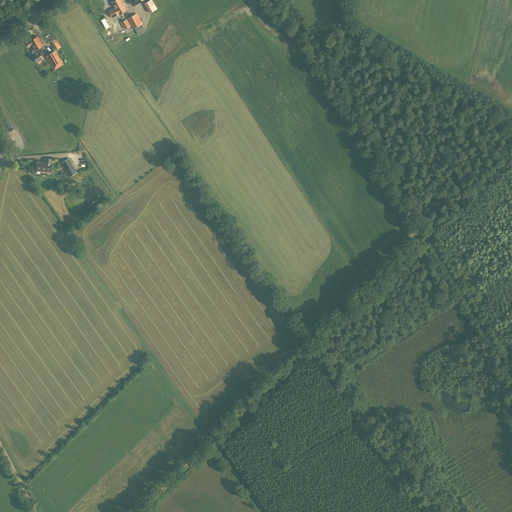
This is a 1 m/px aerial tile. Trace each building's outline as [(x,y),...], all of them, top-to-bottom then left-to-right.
[(116,0),(112,2),(115,8),(116,9),(117,8),(120,14),(126,10),(120,0),(116,0)] [(152,0),(150,0),(145,3),(147,8),(155,4),(152,0)] [(116,9),(115,8),(109,11),(112,18),(120,14),(117,8),(116,9)] [(145,31),(141,24),(142,23),(137,13),(127,19),(132,29),(134,28),(138,35),(145,31)] [(127,19),(121,23),(125,29),(130,26),(127,19)] [(32,52),(33,55),(41,50),(44,48),(42,45),(43,45),(37,36),(26,43),(28,47),(32,45),(34,49),(33,50),(32,52)] [(51,41),(55,50),(60,47),(56,39),(51,41)] [(41,50),(33,55),(37,62),(43,59),(41,54),(43,53),(41,50)] [(45,56),(53,70),(63,64),(55,50),(45,56)] [(51,172),(52,159),(45,158),(45,163),(38,162),(37,170),(40,170),(40,171),(51,172)] [(61,163),(69,177),(77,172),(69,158),(61,163)]
